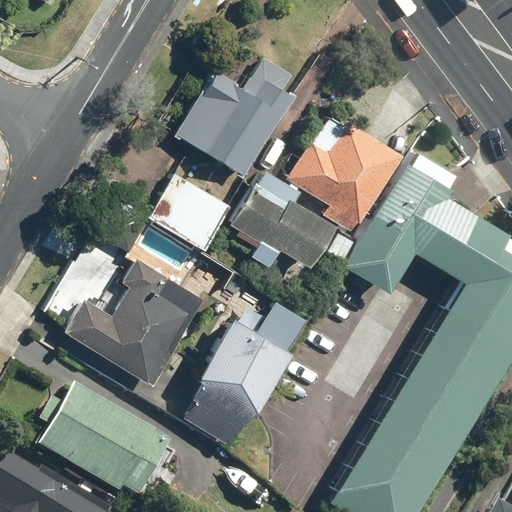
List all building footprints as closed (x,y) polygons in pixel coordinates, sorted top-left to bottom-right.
[(278,74),(246,55),(228,85),(201,69),(163,133),(233,174),(281,92),(270,86),(278,74)] [(379,155),(312,116),(276,178),(317,202),(311,212),(338,227),(379,155)] [(220,202),(166,168),(137,215),(115,200),(93,232),(123,252),(143,221),(190,250),(220,202)] [(293,194),(255,169),(219,224),(247,242),(239,256),(257,268),(268,252),(292,267),(321,224),(287,202),(293,194)] [(320,495),(352,511),(387,511),(511,283),(511,252),(475,233),(479,224),(377,169),(329,258),(369,280),(386,248),(439,276),(320,495)] [(190,299),(130,260),(97,311),(75,297),(53,331),(135,384),(190,299)] [(270,351),(215,318),(175,382),(230,416),(270,351)] [(159,443),(62,383),(49,403),(42,399),(28,422),(36,427),(24,446),(105,495),(108,490),(124,499),(159,443)] [(88,511),(0,461),(0,511),(88,511)] [(511,511),(511,463),(511,462),(477,511),(511,511)]
